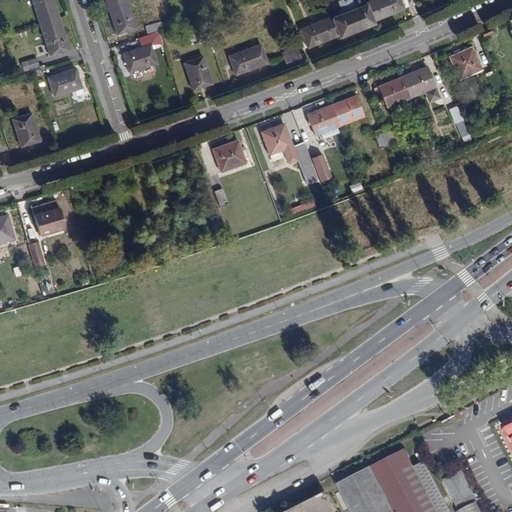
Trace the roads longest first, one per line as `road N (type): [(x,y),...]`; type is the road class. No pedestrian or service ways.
road 1 (residential): [(504,0),(319,77),(122,145)]
road 2 (primary): [(443,294),(194,475)]
road 3 (primary): [(269,462),(464,318)]
road 4 (primary): [(511,220),(310,311)]
road 5 (tertiary): [(310,311),(121,378)]
road 6 (unclassified): [(246,511),(384,417)]
road 7 (residential): [(122,145),(75,0)]
road 8 (tertiary): [(443,294),(402,287),(310,311)]
road 9 (residential): [(122,145),(0,182)]
road 10 (tertiary): [(121,378),(0,415)]
road 11 (tertiary): [(269,462),(384,417)]
road 12 (tertiary): [(137,463),(164,432),(166,415),(162,399),(121,378)]
